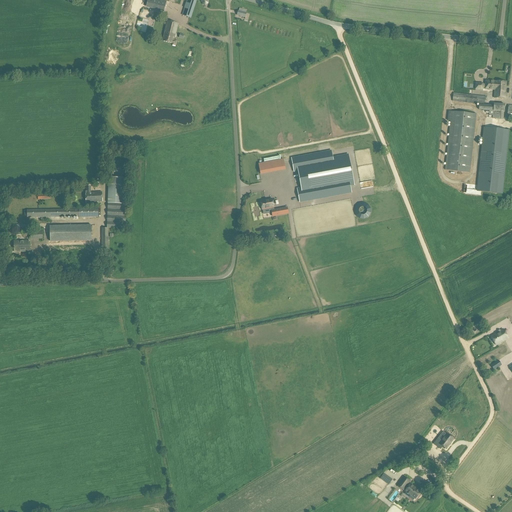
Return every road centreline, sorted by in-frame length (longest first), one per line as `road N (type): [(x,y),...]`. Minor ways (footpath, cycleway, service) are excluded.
road 1 (unclassified): [(476,511),(442,483),(488,423),(492,402),(338,25)]
road 2 (unclassified): [(0,284),(227,272),(239,190),(228,0)]
road 3 (unclassified): [(501,42),(338,25)]
